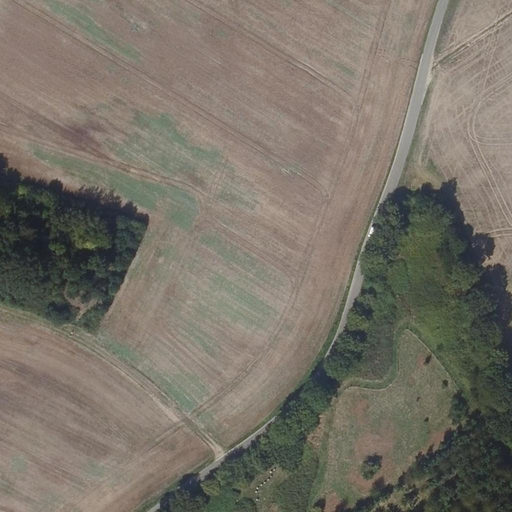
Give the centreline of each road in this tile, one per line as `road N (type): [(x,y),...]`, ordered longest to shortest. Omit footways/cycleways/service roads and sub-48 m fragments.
road 1 (unclassified): [(160,511),(293,412),(327,372),(404,151),(442,0)]
road 2 (track): [(226,459),(107,353),(0,311)]
